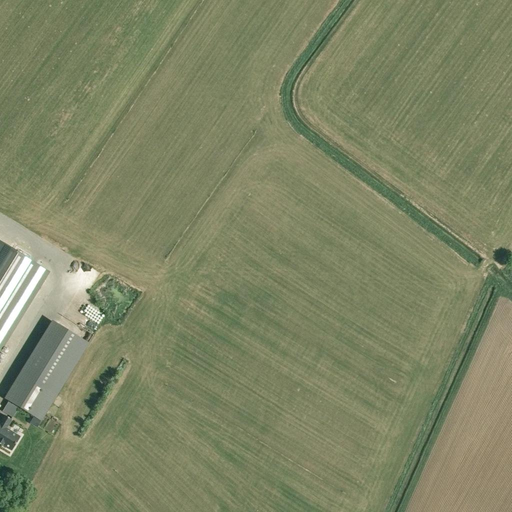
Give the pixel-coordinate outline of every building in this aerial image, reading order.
[(0,347),(47,271),(0,242),(0,347)] [(86,278),(91,270),(83,265),(79,273),(86,278)] [(40,297),(48,299),(51,288),(43,286),(40,297)] [(28,326),(39,307),(31,302),(20,321),(28,326)] [(84,347),(52,328),(9,401),(41,420),(84,347)] [(15,413),(5,407),(3,411),(12,417),(15,413)] [(0,444),(2,446),(2,445),(11,450),(11,451),(12,452),(21,436),(20,436),(19,439),(8,433),(10,430),(6,428),(11,420),(12,420),(4,415),(4,416),(2,420),(0,422),(0,444)]
